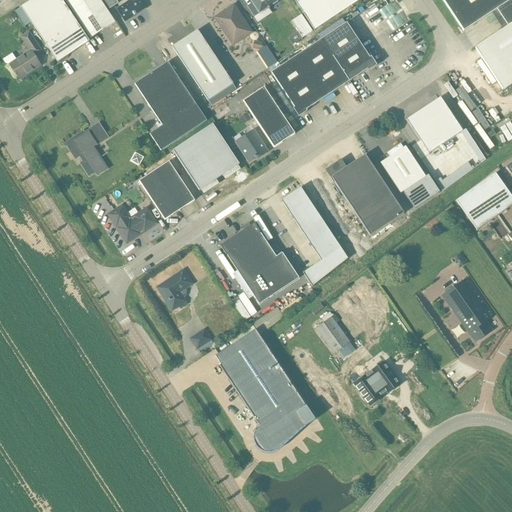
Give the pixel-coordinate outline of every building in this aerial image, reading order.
[(32,0),(21,8),(16,11),(25,26),(31,22),(58,63),(89,42),(61,0),(32,0)] [(109,14),(100,0),(64,0),(84,31),(90,39),(115,22),(109,14)] [(118,3),(116,0),(102,0),(109,10),(118,3)] [(145,9),(138,0),(131,0),(117,10),(125,22),(145,9)] [(254,17),(259,14),(262,19),(271,13),(269,10),(269,9),(269,8),(277,2),(274,0),(249,0),(253,4),(248,7),(254,17)] [(293,0),(314,31),(347,9),(341,0),(293,0)] [(341,0),(347,9),(360,0),(341,0)] [(502,18),(511,11),(511,0),(442,0),(464,32),(497,10),(502,18)] [(251,34),(233,7),(228,11),(227,11),(227,12),(227,13),(225,15),(225,14),(224,14),(223,14),(217,19),(235,45),(251,34)] [(511,11),(502,18),(508,27),(475,48),(503,91),(511,84),(511,11)] [(301,15),(291,21),(302,38),(312,31),(301,15)] [(347,23),(309,48),(337,90),(374,65),(347,23)] [(233,85),(198,31),(172,48),(208,101),(233,85)] [(41,52),(29,33),(21,38),(30,51),(10,65),(20,79),(41,66),(34,56),(41,52)] [(255,41),(254,49),(261,50),(265,47),(263,43),(255,41)] [(337,90),(309,48),(271,73),(299,115),(337,90)] [(207,121),(168,63),(135,84),(162,126),(150,135),(161,152),(207,121)] [(233,85),(208,101),(211,106),(236,89),(233,85)] [(457,90),(485,130),(491,126),(463,86),(457,90)] [(295,134),(264,88),(243,102),(274,148),(295,134)] [(440,98),(406,120),(429,154),(463,132),(440,98)] [(247,112),(240,117),(244,123),(251,118),(247,112)] [(511,116),(510,113),(505,115),(511,128),(498,133),(504,146),(511,143),(511,116)] [(108,138),(99,124),(86,132),(87,134),(85,135),(83,132),(65,144),(75,159),(80,156),(83,162),(81,164),(89,176),(95,172),(97,176),(107,169),(93,147),(108,138)] [(213,124),(173,151),(199,191),(239,165),(213,124)] [(258,137),(254,131),(241,139),(244,143),(238,147),(249,163),(259,155),(261,157),(268,152),(261,142),(259,143),(256,138),(258,137)] [(390,157),(380,164),(400,194),(403,192),(414,209),(440,193),(428,175),(425,177),(405,147),(403,148),(400,144),(387,153),(390,157)] [(341,162),(327,171),(355,213),(370,237),(404,214),(365,155),(360,159),(345,168),(341,162)] [(154,172),(180,211),(195,201),(169,162),(154,172)] [(180,211),(154,172),(139,181),(165,221),(180,211)] [(511,197),(495,174),(456,201),(477,230),(476,231),(477,231),(511,206),(511,197)] [(301,188),(281,201),(321,261),(303,273),(312,287),(348,259),(301,188)] [(130,220),(122,207),(108,215),(127,243),(140,235),(139,233),(143,231),(144,232),(156,224),(147,209),(130,220)] [(250,226),(248,224),(242,228),(244,230),(220,246),(226,255),(227,255),(228,256),(227,256),(259,305),(299,279),(282,253),(276,257),(261,234),(260,235),(259,233),(260,233),(254,224),(250,226)] [(192,284),(183,271),(157,288),(172,311),(179,306),(180,309),(187,304),(183,298),(185,297),(186,291),(185,289),(192,284)] [(493,317),(466,279),(442,295),(475,343),(491,331),(485,322),(493,317)] [(277,308),(252,325),(255,330),(259,336),(261,334),(283,318),(277,308)] [(335,324),(331,318),(316,329),(334,354),(349,343),(335,324)] [(211,340),(204,330),(191,339),(197,349),(211,340)] [(259,336),(255,330),(215,357),(221,365),(219,366),(256,422),(257,421),(261,427),(260,427),(259,428),(259,429),(258,430),(257,431),(257,432),(256,433),(256,434),(256,435),(255,436),(255,438),(255,439),(256,440),(256,441),(256,442),(257,443),(257,444),(258,445),(258,446),(259,447),(260,448),(261,449),(262,449),(263,450),(270,451),(273,451),(276,449),(279,447),(304,425),(305,427),(315,420),(259,336)] [(378,332),(371,338),(376,344),(384,338),(380,332),(379,333),(378,332)] [(383,363),(368,373),(384,394),(387,392),(388,394),(399,385),(383,363)] [(368,373),(354,384),(370,407),(382,398),(380,397),(384,394),(368,373)] [(380,407),(390,422),(402,414),(393,399),(380,407)]
